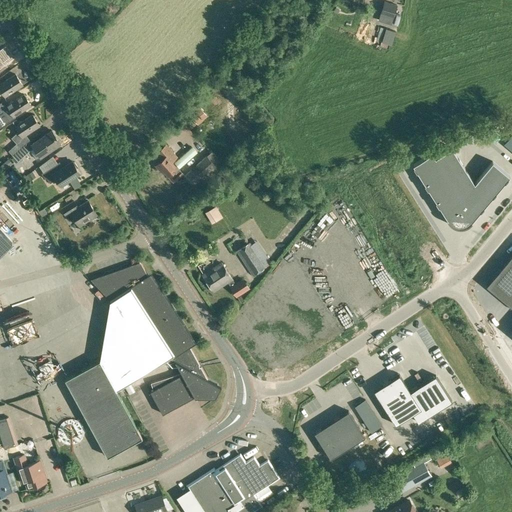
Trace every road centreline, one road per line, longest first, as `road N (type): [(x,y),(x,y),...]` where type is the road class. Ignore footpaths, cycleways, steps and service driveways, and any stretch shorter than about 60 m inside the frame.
road 1 (secondary): [(244,391),(227,351),(0,0)]
road 2 (unclassified): [(244,391),(295,386),(452,283)]
road 3 (secondary): [(36,511),(170,462),(241,411)]
road 4 (unknown): [(151,234),(0,283)]
road 5 (residential): [(326,511),(278,434),(241,411)]
